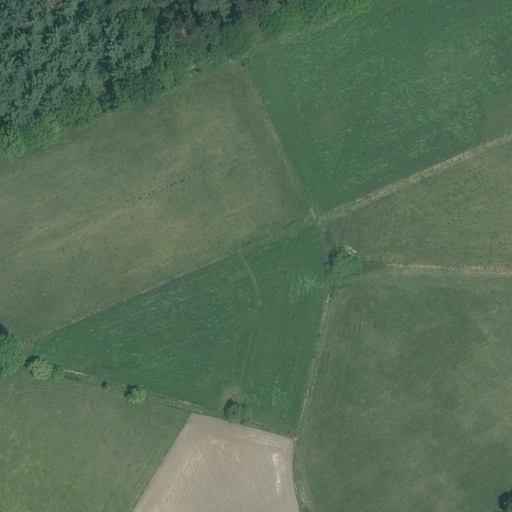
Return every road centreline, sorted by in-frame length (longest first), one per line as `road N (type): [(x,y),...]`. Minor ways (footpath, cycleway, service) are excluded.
road 1 (track): [(325,0),(165,69)]
road 2 (unknown): [(0,104),(64,0)]
